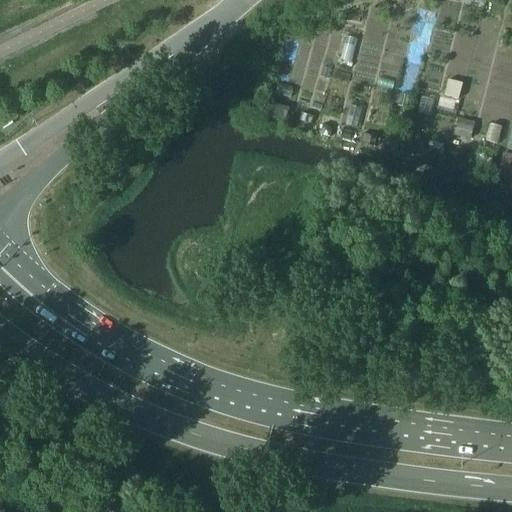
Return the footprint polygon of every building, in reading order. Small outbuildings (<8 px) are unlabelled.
[(446,82),(442,97),(456,100),(459,85),(446,82)] [(286,121),(289,109),(269,104),(266,116),(286,121)] [(310,125),(313,118),(302,114),(300,121),(310,125)] [(459,120),(456,132),(470,136),(473,124),(459,120)] [(323,125),(320,135),(330,138),(331,133),(328,126),(323,125)] [(349,141),(351,133),(343,131),(341,139),(349,141)] [(364,134),(361,143),(372,146),(375,137),(364,134)] [(411,134),(407,148),(421,151),(424,138),(411,134)] [(386,142),(383,152),(394,155),(397,145),(386,142)] [(477,155),(473,170),(488,174),(492,159),(477,155)] [(501,167),(509,169),(511,157),(511,156),(505,155),(501,167)]
